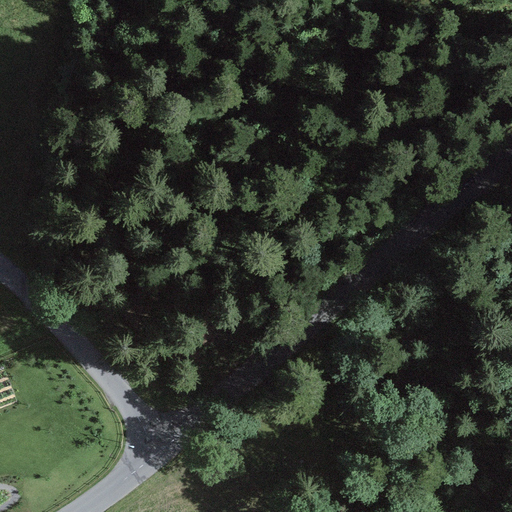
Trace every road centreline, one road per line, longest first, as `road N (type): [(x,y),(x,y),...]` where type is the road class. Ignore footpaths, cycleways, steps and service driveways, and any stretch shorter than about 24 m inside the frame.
road 1 (unclassified): [(165,448),(511,152)]
road 2 (residential): [(165,448),(0,267)]
